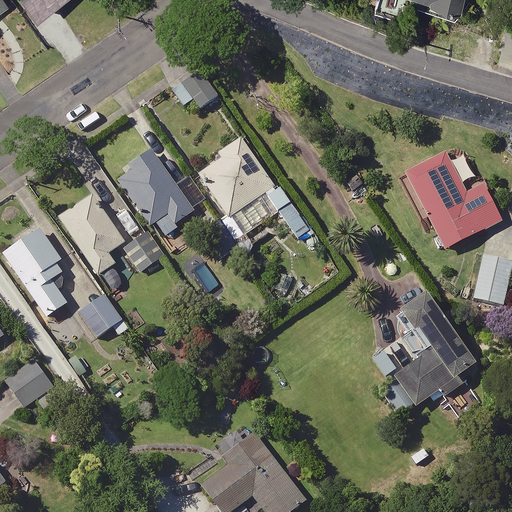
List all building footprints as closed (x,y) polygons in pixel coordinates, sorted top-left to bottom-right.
[(0,0),(0,9),(9,4),(6,0),(0,0)] [(30,0),(39,13),(56,0),(30,0)] [(199,69),(169,89),(189,117),(218,98),(199,69)] [(222,223),(235,242),(246,235),(234,217),(264,196),(296,243),(311,233),(244,137),(196,170),(218,202),(227,215),(219,219),(222,223)] [(503,223),(481,181),(475,185),(469,173),(457,150),(406,176),(446,252),(503,223)] [(174,183),(152,152),(132,166),(136,172),(120,183),(151,228),(169,216),(176,226),(208,202),(187,174),(174,183)] [(125,245),(94,198),(61,220),(100,277),(117,266),(110,255),(125,245)] [(235,242),(222,223),(204,236),(221,262),(239,249),(235,242)] [(69,272),(42,232),(5,256),(48,320),(69,306),(53,283),(69,272)] [(166,259),(149,235),(124,253),(141,277),(166,259)] [(511,265),(511,262),(482,256),(473,300),(504,307),(511,265)] [(408,338),(412,336),(427,358),(381,390),(399,415),(415,404),(419,409),(443,393),(446,397),(482,372),(429,296),(395,319),(408,338)] [(129,330),(106,297),(81,314),(99,339),(114,328),(120,337),(129,330)] [(42,365),(9,386),(23,408),(56,386),(42,365)] [(294,511),(307,502),(249,428),(219,451),(231,466),(203,488),(222,511),(235,511),(254,498),(265,511),(294,511)]
